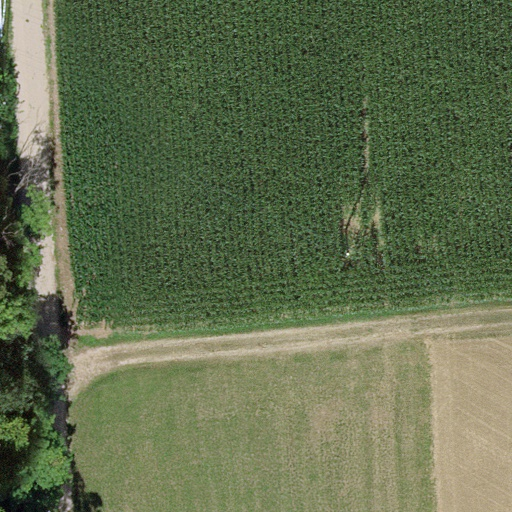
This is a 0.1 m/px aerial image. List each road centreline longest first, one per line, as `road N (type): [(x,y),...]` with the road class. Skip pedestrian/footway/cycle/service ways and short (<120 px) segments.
road 1 (track): [(16,0),(47,511)]
road 2 (track): [(35,371),(511,324)]
